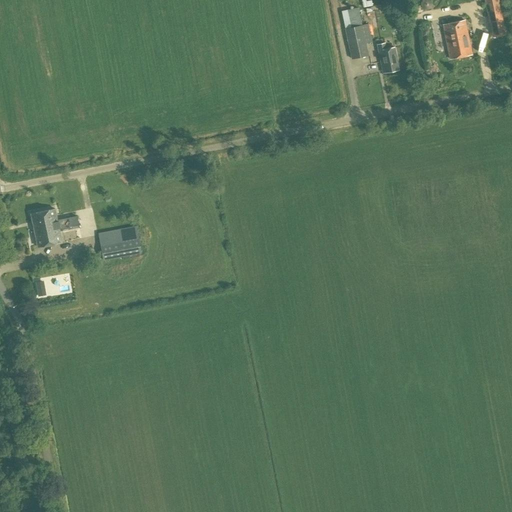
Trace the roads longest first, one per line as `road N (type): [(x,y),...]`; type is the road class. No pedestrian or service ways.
road 1 (unclassified): [(0,189),(511,88)]
road 2 (unclassified): [(57,511),(26,346),(0,286)]
